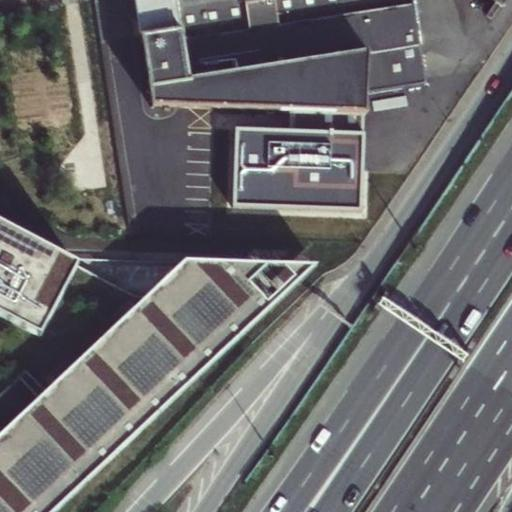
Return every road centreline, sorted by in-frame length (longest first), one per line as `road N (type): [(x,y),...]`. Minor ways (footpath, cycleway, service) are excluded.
road 1 (motorway): [(511,60),(343,304)]
road 2 (trunk): [(343,304),(325,313),(140,511)]
road 3 (motorway): [(343,304),(204,511)]
road 4 (motorway): [(431,330),(359,403),(281,511)]
road 5 (trunk): [(431,330),(391,423),(332,511)]
road 6 (trunk): [(397,511),(511,357)]
road 7 (trunk): [(433,511),(511,385)]
road 8 (trunk): [(511,210),(431,330)]
